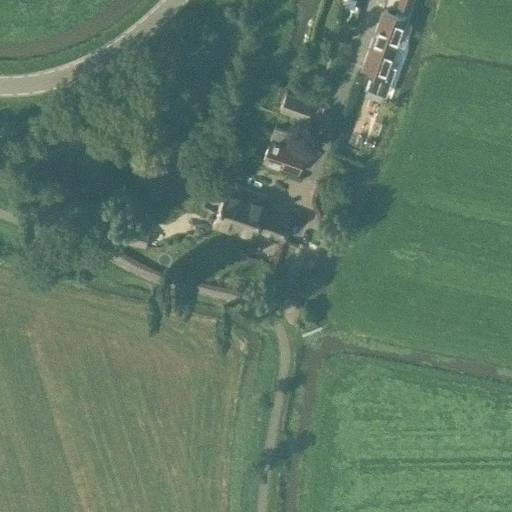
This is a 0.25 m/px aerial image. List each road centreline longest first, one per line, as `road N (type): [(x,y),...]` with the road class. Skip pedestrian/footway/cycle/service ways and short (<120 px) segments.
road 1 (unclassified): [(0,87),(57,81),(98,64),(177,0)]
road 2 (unclassified): [(309,180),(373,0)]
